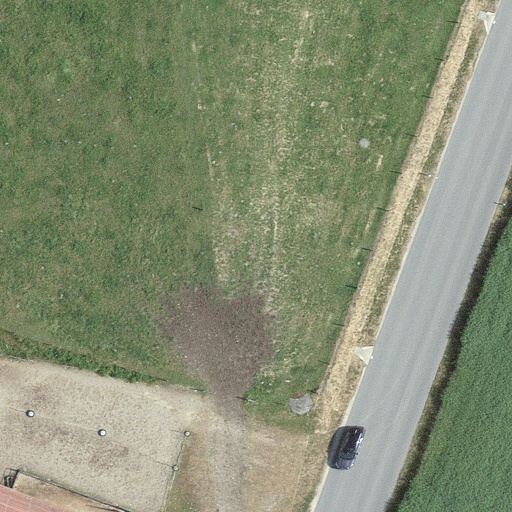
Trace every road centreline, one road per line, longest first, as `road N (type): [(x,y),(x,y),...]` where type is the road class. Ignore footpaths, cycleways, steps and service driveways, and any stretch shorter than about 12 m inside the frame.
road 1 (tertiary): [(350,511),(511,76)]
road 2 (track): [(374,447),(316,464),(271,511)]
